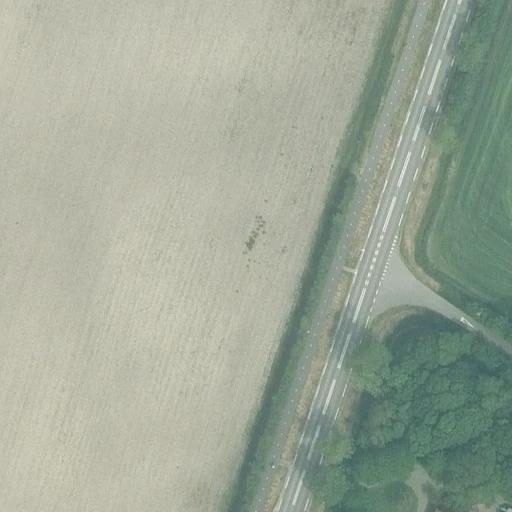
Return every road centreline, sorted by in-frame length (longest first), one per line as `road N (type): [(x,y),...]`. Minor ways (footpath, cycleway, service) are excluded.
road 1 (secondary): [(367,275),(459,0)]
road 2 (secondary): [(290,511),(367,275)]
road 3 (unclassified): [(511,355),(427,299),(367,275)]
